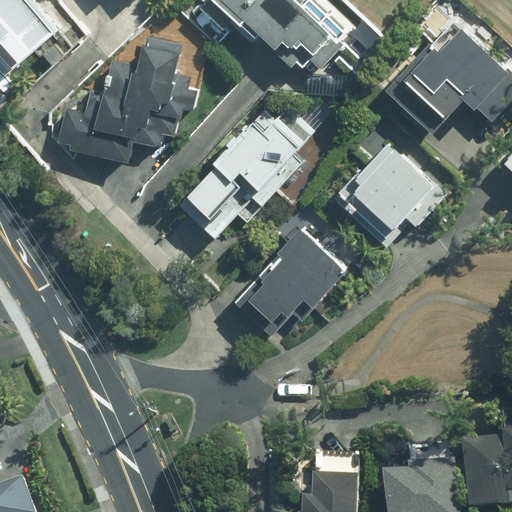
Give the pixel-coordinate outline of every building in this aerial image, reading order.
[(68,24),(46,0),(0,0),(0,18),(32,55),(68,24)] [(350,26),(320,0),(250,0),(295,39),(304,29),(314,38),(319,33),(333,45),(350,26)] [(511,68),(511,52),(474,20),(426,75),(464,108),(483,86),(491,93),(511,68)] [(67,140),(142,155),(145,138),(171,143),(174,126),(186,129),(190,109),(194,110),(195,104),(202,106),(206,86),(199,84),(202,72),(185,69),(190,40),(156,33),(150,62),(119,55),(112,88),(101,86),(97,107),(74,103),(67,140)] [(273,105),(189,194),(225,228),(324,124),(296,97),(281,113),(273,105)] [(397,132),(341,193),(388,236),(415,208),(425,218),(455,186),(397,132)] [(312,217),(243,292),(281,327),(319,286),(327,294),(358,259),(312,217)] [(511,435),(488,439),(497,505),(511,503),(511,435)] [(472,511),(467,456),(392,464),(397,511),(472,511)] [(367,511),(371,466),(320,462),(316,511),(367,511)] [(0,511),(41,511),(30,477),(0,487),(0,485),(0,511)]
